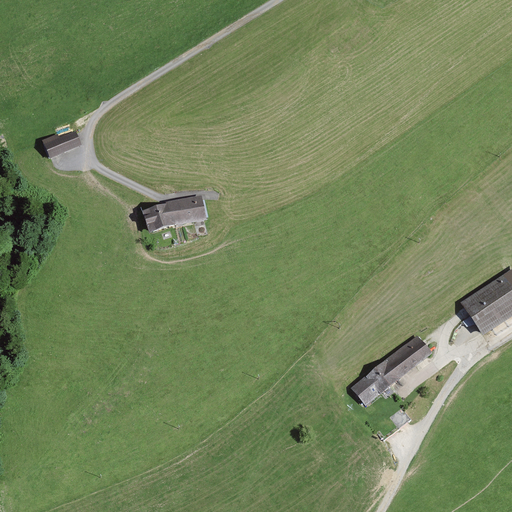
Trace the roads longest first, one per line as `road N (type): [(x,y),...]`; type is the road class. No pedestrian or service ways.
road 1 (unclassified): [(275,0),(89,120),(87,148),(102,171),(154,195),(193,195)]
road 2 (track): [(470,351),(380,511)]
